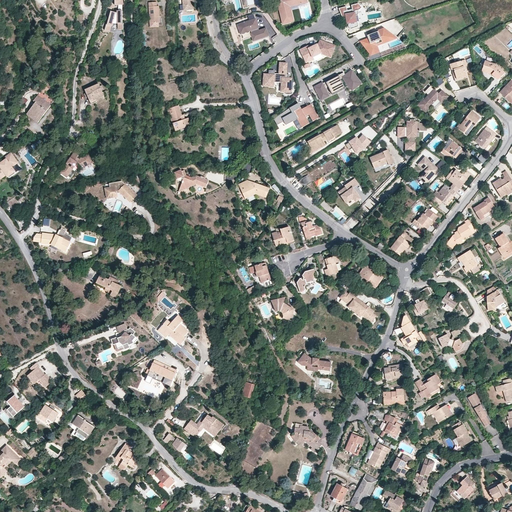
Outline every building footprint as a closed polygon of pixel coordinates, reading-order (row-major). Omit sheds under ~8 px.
[(122,0),(114,0),(114,4),(118,4),(118,9),(117,9),(117,12),(115,12),(115,11),(111,9),(106,22),(105,22),(103,28),(108,29),(110,24),(111,24),(112,19),(116,21),(116,22),(117,22),(117,27),(122,28),(122,23),(121,23),(122,0)] [(182,0),(183,6),(186,5),(188,7),(188,10),(193,9),(193,3),(192,0),(182,0)] [(308,2),(307,0),(278,0),(284,23),(294,21),(291,6),(308,2)] [(156,2),(148,3),(149,23),(160,23),(158,6),(157,6),(156,2)] [(358,14),(359,9),(362,7),(359,3),(352,5),(353,9),(348,10),(347,6),(339,8),(342,15),(344,19),(347,19),(347,23),(348,23),(349,26),(351,29),(359,26),(358,20),(357,21),(356,14),(358,14)] [(256,18),(238,24),(241,33),(252,29),(253,32),(251,33),(254,40),(269,35),(267,28),(259,30),(258,27),(259,27),(256,18)] [(371,43),(365,47),(371,55),(380,51),(378,45),(383,43),(382,39),(393,34),(384,28),(378,30),(379,31),(368,35),(369,38),(371,43)] [(398,38),(393,34),(382,39),(383,43),(398,38)] [(369,38),(360,41),(365,47),(371,43),(369,38)] [(309,45),(300,49),(303,56),(304,55),(306,54),(308,58),(321,52),(324,53),(331,56),(335,45),(321,40),(320,43),(310,48),(309,45)] [(306,54),(304,55),(307,61),(324,53),(321,52),(308,58),(306,54)] [(464,67),(466,66),(467,66),(465,60),(450,65),(452,70),(454,70),(457,79),(466,76),(465,71),(464,67)] [(496,64),(486,61),(482,71),(492,75),(495,78),(497,76),(500,77),(505,72),(496,64)] [(286,92),(291,92),(292,78),(287,77),(287,71),(280,70),(280,73),(275,73),(275,74),(269,73),(269,75),(268,75),(268,76),(264,76),(264,85),(269,86),(269,81),(282,82),(282,88),(287,88),(286,92)] [(343,84),(341,79),(343,77),(352,90),(362,83),(352,70),(345,76),(343,73),(339,75),(339,74),(326,81),(323,83),(322,83),(318,85),(322,91),(318,93),(321,99),(329,95),(325,88),(328,86),(331,90),(343,84)] [(440,77),(435,81),(438,86),(443,82),(440,77)] [(511,80),(500,93),(511,103),(511,80)] [(97,102),(96,100),(94,97),(103,93),(102,91),(100,86),(98,84),(85,90),(91,104),(97,102)] [(332,94),(345,87),(343,84),(331,90),(332,94)] [(491,84),(484,90),(488,94),(494,87),(491,84)] [(49,89),(45,86),(34,101),(36,103),(27,115),(37,123),(51,105),(54,100),(46,94),(49,89)] [(442,103),(448,96),(442,90),(439,93),(434,89),(424,99),(423,99),(417,105),(425,112),(431,106),(431,105),(437,99),(442,103)] [(435,110),(442,103),(437,99),(431,105),(431,106),(435,110)] [(293,113),(284,118),(287,124),(298,117),(303,126),(319,118),(311,103),(306,106),(307,109),(303,111),(298,102),(290,107),(293,113)] [(178,106),(167,110),(172,124),(173,124),(176,131),(185,128),(185,127),(190,125),(188,118),(185,119),(183,115),(182,115),(178,106)] [(481,118),(472,111),(461,125),(460,124),(457,128),(467,135),(481,118)] [(408,132),(408,137),(407,142),(415,143),(416,137),(416,133),(414,132),(414,128),(418,129),(419,129),(420,123),(420,121),(416,122),(416,120),(411,119),(411,121),(411,123),(408,124),(408,130),(409,131),(409,132),(408,132)] [(308,142),(310,145),(313,152),(326,144),(324,141),(323,140),(327,138),(327,139),(329,138),(330,140),(342,133),(337,125),(329,130),(308,142)] [(497,134),(487,127),(475,141),(485,149),(497,134)] [(356,138),(348,143),(356,154),(364,149),(370,141),(363,135),(358,140),(356,138)] [(436,135),(427,146),(434,151),(443,140),(436,135)] [(463,149),(453,141),(446,150),(444,149),(441,152),(450,158),(452,156),(456,158),(463,149)] [(415,147),(415,143),(407,142),(407,144),(405,144),(405,145),(405,146),(405,150),(413,151),(413,147),(415,147)] [(74,146),(58,170),(65,174),(75,160),(81,164),(90,160),(87,151),(77,156),(75,154),(78,149),(74,146)] [(383,152),(370,158),(374,168),(388,162),(389,165),(393,163),(388,150),(383,152)] [(7,160),(0,164),(0,178),(7,174),(8,176),(15,171),(12,167),(18,163),(12,154),(6,158),(7,160)] [(482,163),(486,160),(481,154),(478,157),(482,163)] [(439,169),(425,157),(418,164),(425,171),(419,177),(426,183),(439,169)] [(442,160),(436,165),(440,169),(445,163),(442,160)] [(331,164),(330,162),(299,181),(303,187),(307,184),(315,197),(322,192),(315,182),(339,167),(336,162),(331,164)] [(453,184),(451,187),(452,188),(457,192),(470,174),(465,170),(462,174),(456,170),(454,172),(452,170),(446,178),(453,184)] [(187,179),(184,178),(179,191),(195,185),(205,188),(208,180),(205,179),(205,178),(201,176),(200,177),(196,175),(187,179)] [(511,180),(508,175),(505,177),(504,178),(504,179),(502,180),(500,178),(492,183),(501,198),(511,191),(511,180)] [(358,186),(354,179),(344,186),(345,188),(338,193),(349,207),(360,199),(353,189),(358,186)] [(247,180),(238,185),(245,199),(255,194),(266,197),(269,188),(247,180)] [(120,192),(131,203),(138,197),(124,182),(110,184),(111,188),(106,189),(107,194),(112,194),(113,199),(118,198),(118,193),(120,192)] [(454,196),(457,193),(457,192),(452,188),(449,192),(448,191),(443,188),(439,193),(437,192),(431,198),(439,205),(442,201),(446,204),(453,195),(454,196)] [(15,197),(7,202),(12,209),(20,204),(15,197)] [(484,201),(473,208),(481,220),(485,218),(483,215),(495,208),(489,198),(484,200),(484,201)] [(430,224),(436,215),(428,210),(425,214),(423,213),(417,221),(415,219),(412,223),(421,230),(424,227),(427,229),(431,225),(430,224)] [(303,228),(304,234),(314,231),(315,235),(315,236),(322,234),(320,228),(316,225),(312,226),(311,221),(307,223),(306,221),(307,221),(307,219),(302,216),(298,218),(300,224),(301,224),(302,225),(303,226),(303,227),(303,228)] [(458,228),(457,230),(458,232),(455,234),(452,236),(448,241),(454,246),(457,243),(458,245),(463,243),(462,240),(476,231),(468,220),(465,222),(465,223),(458,228)] [(276,246),(283,243),(287,242),(293,240),(289,227),(280,229),(281,232),(277,233),(276,232),(272,233),(276,246)] [(62,228),(58,236),(63,238),(70,242),(72,237),(65,233),(67,231),(62,228)] [(314,231),(304,234),(306,239),(311,238),(311,237),(315,235),(314,231)] [(404,239),(407,235),(408,234),(405,231),(401,236),(400,236),(391,248),(400,255),(407,247),(408,248),(411,245),(410,244),(404,239)] [(57,237),(57,235),(44,233),(44,235),(43,242),(43,243),(53,245),(53,243),(59,246),(59,247),(67,251),(71,242),(70,242),(63,238),(62,240),(57,237)] [(504,233),(495,239),(500,247),(498,249),(503,257),(511,251),(511,246),(510,243),(504,233)] [(414,239),(407,235),(404,239),(410,244),(414,239)] [(470,250),(458,258),(460,262),(462,261),(465,267),(464,268),(466,272),(477,265),(473,259),(474,258),(470,250)] [(340,255),(326,259),(328,265),(326,265),(327,269),(324,270),(326,278),(330,277),(330,275),(338,272),(335,262),(342,261),(340,255)] [(254,265),(254,266),(256,272),(255,272),(257,277),(259,277),(261,282),(271,279),(266,265),(263,266),(262,263),(254,265)] [(364,268),(360,265),(353,276),(357,279),(359,276),(367,282),(366,283),(375,290),(383,278),(375,273),(376,271),(366,264),(364,268)] [(300,278),(297,282),(300,292),(303,291),(305,289),(304,286),(306,283),(311,281),(310,280),(313,279),(314,278),(313,274),(314,272),(314,269),(306,271),(302,275),(303,277),(303,278),(303,280),(300,278)] [(118,284),(108,279),(100,275),(96,283),(109,289),(107,294),(116,298),(121,286),(118,284)] [(327,281),(324,284),(329,290),(333,286),(327,281)] [(254,286),(247,288),(249,294),(256,292),(254,286)] [(498,290),(492,287),(487,290),(488,311),(497,310),(496,307),(505,303),(498,290)] [(348,295),(344,293),(340,298),(350,306),(348,307),(361,317),(362,315),(372,322),(376,317),(372,314),(374,311),(368,307),(367,309),(365,307),(364,308),(362,306),(359,304),(357,302),(357,301),(355,299),(356,298),(350,293),(348,295)] [(445,296),(442,301),(447,304),(454,309),(457,303),(445,296)] [(292,321),(294,311),(294,309),(283,302),(285,297),(271,300),(276,311),(277,311),(278,311),(280,312),(281,313),(282,314),(283,316),(283,318),(281,320),(284,321),(283,323),(288,325),(290,321),(292,321)] [(428,309),(423,300),(419,302),(417,299),(414,300),(415,303),(411,306),(416,315),(428,309)] [(413,326),(404,313),(402,328),(406,336),(401,339),(404,344),(406,342),(408,346),(417,342),(415,338),(418,336),(413,326)] [(167,319),(157,331),(165,338),(168,335),(180,345),(186,338),(184,336),(188,331),(180,324),(183,320),(178,315),(174,319),(171,323),(167,319)] [(116,328),(118,334),(122,332),(123,334),(121,338),(117,340),(116,338),(110,341),(113,346),(114,346),(119,343),(123,345),(125,349),(125,350),(130,347),(130,345),(135,342),(137,337),(132,335),(133,331),(128,329),(125,330),(123,325),(116,328)] [(453,340),(451,339),(450,339),(447,334),(438,338),(443,347),(447,346),(453,347),(455,352),(460,349),(462,343),(459,338),(454,341),(453,340)] [(119,343),(114,346),(118,353),(125,349),(123,345),(119,343)] [(331,362),(319,360),(319,359),(312,358),(312,359),(304,353),(297,362),(302,366),(307,366),(307,370),(317,372),(318,369),(330,371),(331,362)] [(437,357),(441,363),(442,365),(446,363),(441,355),(437,357)] [(154,360),(150,370),(148,374),(147,376),(170,386),(177,371),(154,360)] [(37,363),(31,369),(34,371),(29,376),(37,384),(38,383),(41,380),(49,387),(55,380),(47,373),(46,375),(38,368),(40,366),(37,363)] [(388,367),(384,368),(385,379),(390,378),(390,379),(403,377),(402,364),(390,365),(388,365),(388,367)] [(420,379),(415,383),(420,392),(419,393),(422,398),(425,396),(426,398),(440,391),(437,385),(441,382),(436,375),(422,382),(420,379)] [(255,381),(247,378),(242,396),(250,398),(255,381)] [(511,399),(511,385),(510,378),(503,380),(504,384),(496,387),(497,392),(503,391),(506,401),(511,399)] [(38,383),(45,390),(49,387),(41,380),(38,383)] [(396,391),(383,392),(384,405),(404,404),(404,389),(396,389),(396,391)] [(87,397),(82,390),(76,396),(82,402),(87,397)] [(470,402),(478,398),(475,393),(467,398),(470,402)] [(26,407),(16,396),(7,403),(11,407),(8,410),(14,417),(26,407)] [(487,416),(480,405),(482,404),(478,398),(470,402),(485,427),(490,424),(486,416),(487,416)] [(59,413),(46,405),(40,413),(54,422),(59,413)] [(437,405),(427,411),(429,415),(432,413),(438,422),(452,414),(446,405),(440,408),(437,405)] [(215,437),(224,424),(213,416),(211,418),(205,413),(196,424),(191,420),(184,429),(195,438),(203,428),(215,437)] [(86,420),(78,415),(73,424),(90,435),(95,427),(85,421),(86,420)] [(402,422),(388,415),(385,421),(388,422),(384,431),(392,435),(393,435),(396,436),(402,425),(401,425),(402,422)] [(451,427),(457,437),(463,446),(472,441),(468,435),(469,434),(463,424),(461,425),(459,422),(451,427)] [(302,424),(295,423),(294,434),(291,437),(298,445),(302,446),(305,442),(312,448),(310,450),(314,453),(321,445),(318,441),(320,438),(308,428),(308,426),(302,426),(302,424)] [(179,452),(185,445),(177,439),(176,441),(172,437),(173,437),(169,434),(164,440),(168,443),(170,440),(174,443),(173,445),(176,450),(179,452)] [(364,439),(352,434),(345,449),(353,453),(358,443),(361,445),(364,439)] [(390,449),(378,443),(367,463),(375,467),(376,466),(379,468),(387,453),(388,453),(390,449)] [(187,447),(185,445),(179,452),(181,454),(187,447)] [(8,446),(4,449),(6,451),(5,453),(2,455),(0,452),(0,474),(1,476),(7,470),(3,466),(5,464),(7,466),(13,461),(17,465),(20,461),(18,460),(20,457),(17,454),(15,456),(13,454),(14,452),(8,446)] [(32,447),(27,453),(34,460),(39,455),(32,447)] [(129,451),(123,448),(116,458),(119,461),(121,458),(124,460),(119,468),(122,470),(126,467),(128,465),(131,467),(133,465),(136,467),(139,462),(136,459),(138,456),(131,452),(130,453),(128,452),(129,451)] [(409,463),(412,459),(404,455),(401,459),(397,457),(391,469),(399,472),(399,474),(405,477),(408,470),(404,468),(407,462),(409,463)] [(435,462),(425,459),(419,476),(416,475),(414,479),(418,481),(417,482),(421,483),(420,485),(425,487),(428,481),(427,481),(430,471),(431,472),(435,462)] [(351,467),(348,473),(354,476),(357,470),(351,467)] [(157,471),(153,468),(148,473),(152,477),(157,471)] [(175,481),(163,468),(155,476),(168,488),(175,481)] [(460,483),(461,484),(463,485),(457,491),(456,490),(453,493),(462,501),(473,490),(471,487),(474,484),(467,476),(460,483)] [(373,483),(364,479),(352,500),(361,505),(373,483)] [(331,496),(334,498),(342,501),(343,499),(348,489),(344,487),(345,484),(342,483),(341,485),(337,483),(331,496)] [(498,486),(489,490),(494,499),(502,495),(503,496),(508,494),(502,483),(497,485),(498,486)] [(134,487),(144,496),(145,495),(142,492),(144,489),(138,484),(134,487)] [(404,500),(386,490),(382,496),(389,500),(386,507),(394,511),(399,511),(401,509),(399,508),(404,500)] [(302,494),(293,492),(291,498),(301,500),(301,501),(308,499),(309,498),(307,493),(302,494)] [(163,511),(169,505),(166,502),(160,507),(163,511)]
